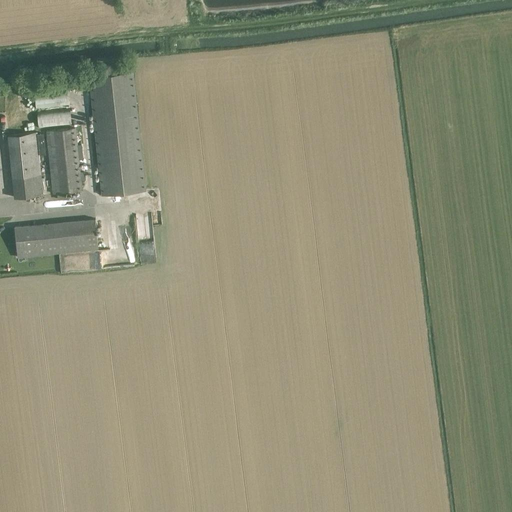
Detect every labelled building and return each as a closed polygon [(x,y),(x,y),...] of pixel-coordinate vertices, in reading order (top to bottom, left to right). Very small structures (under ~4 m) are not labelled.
[(146,190),(134,71),(89,76),(102,195),(146,190)] [(68,104),(67,91),(35,94),(36,107),(68,104)] [(71,122),(69,109),(37,114),(39,126),(71,122)] [(50,130),(46,131),(52,194),(57,193),(57,199),(66,199),(66,192),(82,191),(75,128),(50,131),(50,130)] [(43,195),(37,133),(8,135),(15,197),(43,195)] [(44,133),(37,133),(40,155),(46,154),(44,133)] [(98,249),(95,218),(14,226),(18,257),(98,249)]
